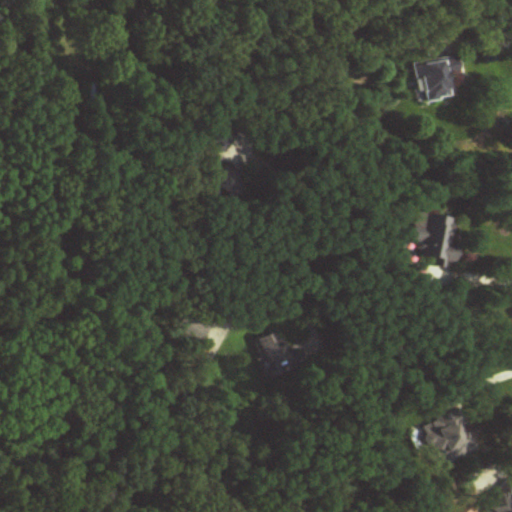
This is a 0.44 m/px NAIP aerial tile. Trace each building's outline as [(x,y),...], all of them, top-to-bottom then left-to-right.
[(449,100),(445,76),(458,74),(456,58),(411,64),(417,105),(449,100)] [(82,85),(82,107),(100,107),(100,85),(82,85)] [(231,137),(201,121),(191,140),(222,156),(231,137)] [(207,188),(232,201),(240,184),(215,172),(207,188)] [(450,217),(414,211),(409,243),(420,244),(418,256),(452,261),(455,245),(446,244),(450,217)] [(257,339),(271,377),(292,370),(278,331),(257,339)] [(427,418),(429,424),(422,426),(434,466),(472,454),(458,408),(427,418)]
